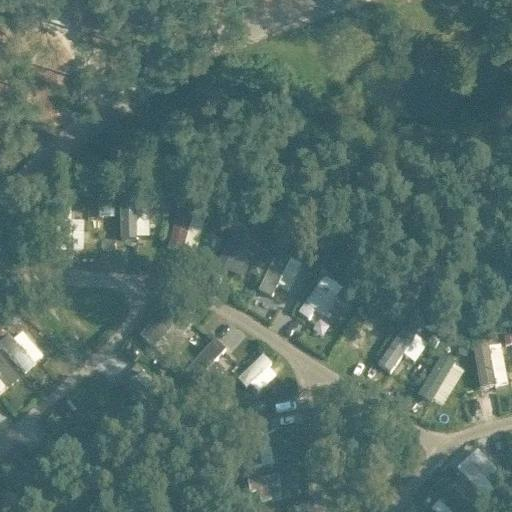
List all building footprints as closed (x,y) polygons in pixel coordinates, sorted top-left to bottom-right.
[(120,199),(121,240),(149,239),(148,198),(120,199)] [(172,201),(160,202),(161,212),(173,210),(172,201)] [(179,207),(168,249),(197,257),(208,215),(179,207)] [(110,208),(98,208),(99,219),(111,219),(110,208)] [(221,213),(218,226),(229,228),(232,216),(221,213)] [(267,245),(263,251),(272,255),(275,248),(267,245)] [(277,287),(291,292),(302,264),(275,253),(260,293),(273,298),(277,287)] [(309,264),(306,273),(314,276),(318,267),(309,264)] [(324,335),(329,328),(320,322),(344,289),(325,276),(297,315),(324,335)] [(44,289),(36,298),(42,304),(50,296),(44,289)] [(350,295),(346,301),(354,307),(358,300),(350,295)] [(41,326),(65,348),(85,327),(61,305),(41,326)] [(354,309),(339,348),(354,354),(363,330),(377,335),(383,320),(354,309)] [(142,338),(162,357),(186,332),(166,313),(142,338)] [(14,331),(9,336),(13,341),(19,336),(15,332),(14,331)] [(238,380),(261,356),(241,336),(217,360),(238,380)] [(428,347),(436,352),(443,341),(434,336),(428,347)] [(511,337),(502,340),(504,348),(511,345),(511,337)] [(480,390),(508,384),(501,344),(473,350),(480,390)] [(459,345),(457,356),(467,358),(469,347),(459,345)] [(0,356),(0,397),(20,381),(0,356)] [(175,357),(169,363),(180,374),(186,367),(175,357)] [(258,396),(279,375),(261,358),(240,379),(258,396)] [(419,393),(442,408),(465,373),(443,358),(419,393)] [(143,370),(123,387),(138,405),(158,387),(143,370)] [(178,382),(170,392),(180,401),(189,391),(178,382)] [(287,386),(275,387),(276,396),(288,395),(287,386)] [(204,389),(196,398),(202,404),(210,395),(204,389)] [(116,395),(98,412),(121,438),(140,421),(116,395)] [(15,399),(8,405),(16,414),(23,407),(15,399)] [(66,405),(59,411),(66,419),(73,413),(66,405)] [(57,442),(86,472),(106,453),(78,423),(57,442)] [(110,437),(103,443),(111,451),(118,445),(110,437)] [(479,450),(457,469),(485,501),(507,481),(479,450)] [(304,453),(291,454),(291,465),(305,465),(304,453)] [(258,505),(283,500),(278,476),(253,481),(258,505)] [(445,481),(424,504),(431,511),(470,511),(474,509),(445,481)] [(0,493),(0,511),(12,511),(20,498),(2,489),(0,493)] [(491,502),(481,509),(483,511),(493,511),(497,510),(491,502)]
